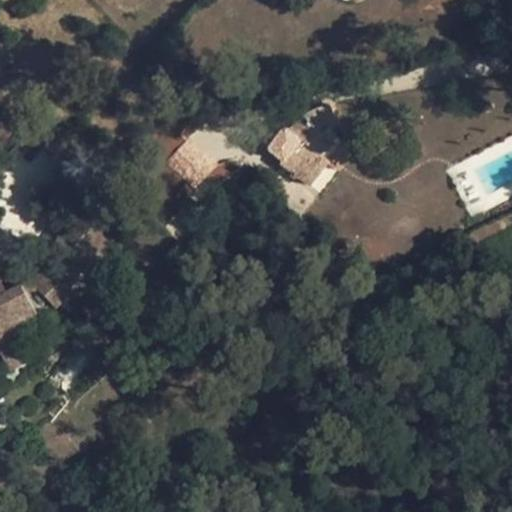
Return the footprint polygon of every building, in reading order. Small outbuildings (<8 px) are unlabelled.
[(500,39),(506,52),(511,49),(511,33),(511,34),(500,39)] [(284,137),(284,139),(284,141),(286,145),(290,150),(280,162),(311,185),(327,165),(328,162),(319,155),(339,139),(329,127),(335,123),(327,104),(301,114),(304,117),(285,134),(284,136),(284,137)] [(353,150),(339,139),(319,155),(328,162),(327,165),(337,172),(353,150)] [(53,247),(74,255),(89,217),(67,209),(53,247)] [(50,262),(47,269),(68,292),(77,274),(50,262)] [(68,292),(47,269),(32,284),(55,308),(70,294),(68,292)] [(0,353),(1,356),(21,346),(11,326),(36,313),(20,284),(6,291),(0,280),(0,353)]
